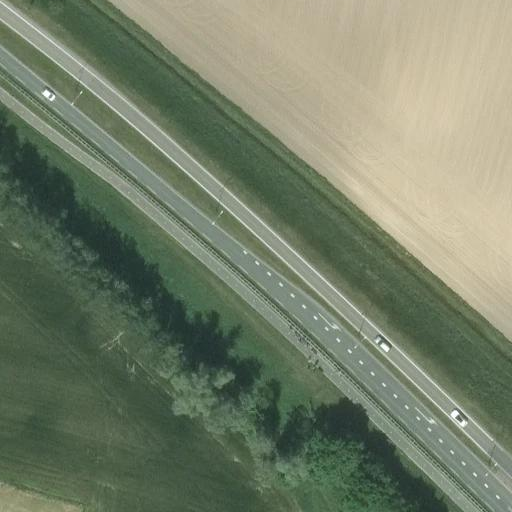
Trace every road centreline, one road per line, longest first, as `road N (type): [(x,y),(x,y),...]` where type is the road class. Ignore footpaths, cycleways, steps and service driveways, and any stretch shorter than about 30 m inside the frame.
road 1 (secondary): [(511,468),(179,157),(0,14)]
road 2 (secondary): [(0,54),(271,285),(502,511)]
